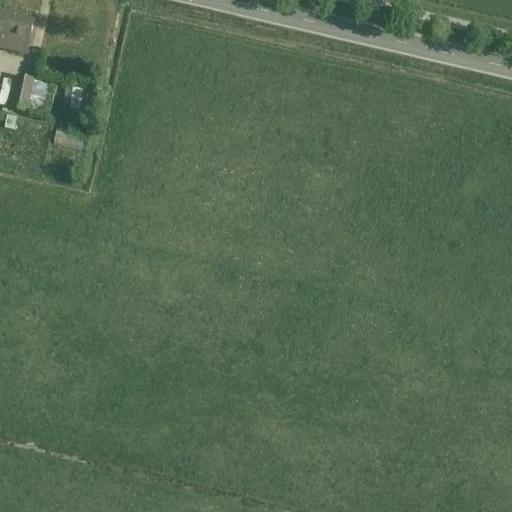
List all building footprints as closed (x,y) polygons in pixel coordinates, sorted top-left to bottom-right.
[(0,49),(25,55),(33,22),(16,18),(17,13),(0,9),(0,49)] [(28,115),(36,82),(18,78),(10,111),(28,115)] [(65,89),(63,112),(83,114),(85,91),(65,89)] [(6,117),(4,130),(14,131),(16,119),(6,117)] [(78,149),(81,135),(51,128),(47,142),(78,149)]
